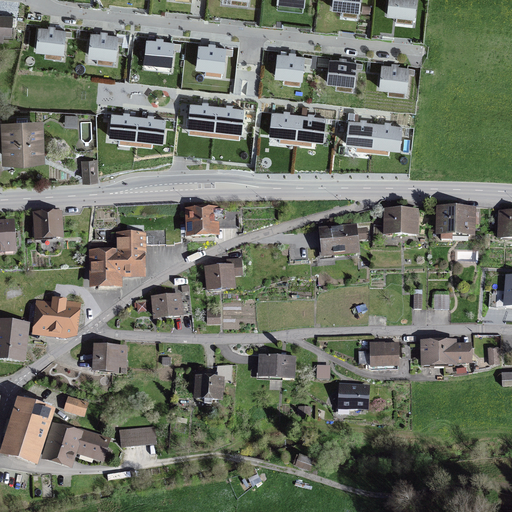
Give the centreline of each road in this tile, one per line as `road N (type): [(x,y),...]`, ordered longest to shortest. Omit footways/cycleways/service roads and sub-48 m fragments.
road 1 (residential): [(89,332),(206,341),(511,330)]
road 2 (track): [(402,494),(220,455),(111,471),(0,465)]
road 3 (tertiary): [(0,200),(398,188)]
road 4 (residential): [(414,50),(30,0)]
road 5 (residential): [(89,332),(223,250),(398,188)]
